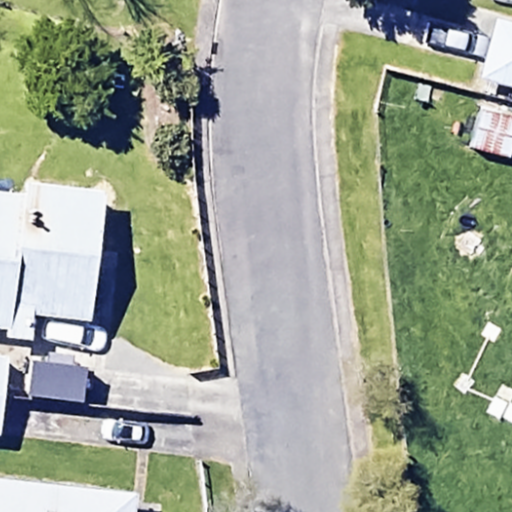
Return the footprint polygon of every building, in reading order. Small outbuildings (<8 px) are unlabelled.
[(511,19),(496,15),(480,75),(511,82),(511,19)] [(511,115),(481,106),(470,143),(507,154),(511,138),(511,115)] [(0,192),(0,321),(0,335),(30,339),(33,315),(92,321),(106,192),(29,183),(27,196),(0,192)] [(0,354),(0,425),(2,426),(8,355),(0,354)] [(135,511),(138,491),(0,474),(0,511),(135,511)]
